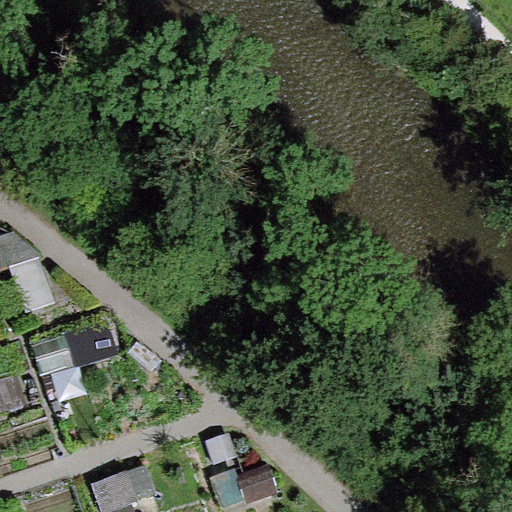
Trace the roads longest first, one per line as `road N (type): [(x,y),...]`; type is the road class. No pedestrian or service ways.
road 1 (track): [(0,197),(83,256),(232,414),(340,511)]
road 2 (track): [(232,414),(0,491)]
